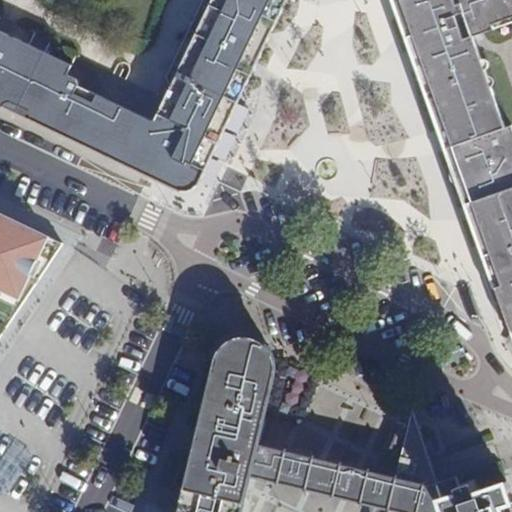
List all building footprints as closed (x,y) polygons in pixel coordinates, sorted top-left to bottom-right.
[(206,0),(203,8),(206,18),(198,33),(190,34),(167,83),(171,94),(157,122),(151,125),(142,121),(123,129),(124,165),(194,199),(233,117),(227,114),(240,86),(246,89),(284,10),(279,7),(282,0),(206,0)] [(282,0),(279,7),(284,10),(288,0),(282,0)] [(394,0),(398,9),(409,0),(394,0)] [(511,128),(508,130),(476,38),(493,32),(492,28),(511,20),(511,0),(409,0),(398,9),(404,25),(411,22),(416,36),(408,38),(432,107),(439,104),(450,133),(443,136),(472,220),(480,218),(491,246),(482,248),(492,275),(500,273),(506,287),(497,290),(511,329),(511,128)] [(206,18),(203,8),(190,34),(198,33),(206,18)] [(408,38),(416,36),(411,22),(404,25),(408,38)] [(69,78),(74,69),(0,33),(0,106),(124,165),(123,129),(142,121),(105,103),(80,90),(80,86),(79,84),(79,83),(69,78)] [(227,114),(233,117),(246,89),(240,86),(227,114)] [(443,136),(450,133),(439,104),(432,107),(443,136)] [(0,214),(0,337),(63,244),(0,214)] [(482,248),(491,246),(480,218),(472,220),(482,248)] [(500,273),(492,275),(497,290),(506,287),(500,273)] [(222,351),(220,356),(180,511),(246,511),(273,391),(278,374),(278,369),(278,364),(276,359),(274,354),(272,349),(267,345),(264,342),(258,340),(252,338),(244,338),(240,339),(236,340),(233,342),(229,344),(225,347),(222,351)] [(467,487),(464,478),(442,486),(422,433),(397,428),(393,441),(388,453),(384,455),(376,466),(372,474),(371,481),(370,508),(371,511),(511,511),(511,502),(505,484),(483,492),(480,483),(467,487)] [(31,456),(23,449),(0,481),(0,483),(8,489),(31,456)]
